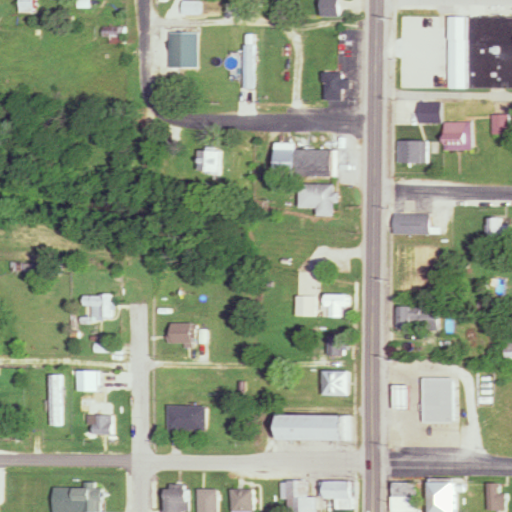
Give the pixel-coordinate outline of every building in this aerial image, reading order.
[(35,0),(21,0),(21,14),(35,14),(35,0)] [(323,0),(323,16),(342,17),(342,0),(323,0)] [(200,1),(183,1),(183,14),(200,14),(200,1)] [(511,17),(403,17),(403,32),(435,32),(435,43),(447,43),(447,36),(456,36),(456,75),(469,75),(469,86),(511,86),(511,17)] [(104,26),(103,37),(124,39),(125,29),(104,26)] [(171,33),(171,68),(198,68),(198,33),(171,33)] [(433,43),(400,43),(400,59),(433,59),(433,43)] [(354,79),(346,79),(346,72),(328,72),(328,100),(346,100),(346,89),(354,89),(354,79)] [(455,89),(455,75),(403,75),(403,89),(455,89)] [(424,124),(440,124),(440,102),(424,102),(424,124)] [(511,133),(511,114),(497,114),(497,133),(511,133)] [(476,150),(476,122),(449,122),(449,150),(476,150)] [(402,140),(402,163),(432,163),(432,140),(402,140)] [(221,149),(200,149),(200,174),(221,174),(221,149)] [(279,176),(341,176),(341,149),(279,149),(279,176)] [(320,207),(320,216),(339,216),(339,184),(303,184),(303,207),(320,207)] [(437,215),(399,215),(399,234),(437,234),(437,215)] [(511,223),(504,224),(504,217),(491,217),(491,243),(511,242),(511,223)] [(95,319),(116,319),(116,295),(87,295),(87,309),(95,309),(95,319)] [(353,295),(328,295),(328,317),(347,317),(347,307),(353,307),(353,295)] [(317,316),(317,296),(298,296),(298,316),(317,316)] [(443,306),(400,306),(400,329),(443,329),(443,306)] [(194,323),(172,323),(172,345),(194,345),(194,323)] [(332,356),(348,356),(348,335),(332,335),(332,356)] [(100,391),(100,370),(80,370),(80,391),(100,391)] [(326,396),(352,396),(352,372),(326,372),(326,396)] [(62,375),(52,375),(52,426),(62,426),(62,375)] [(427,378),(427,422),(457,421),(457,378),(427,378)] [(414,385),(398,384),(398,408),(413,407),(414,385)] [(171,431),(208,431),(208,406),(171,406),(171,431)] [(114,435),(114,415),(92,415),(92,435),(114,435)] [(354,441),(355,416),(276,415),(276,440),(354,441)] [(316,511),(317,497),(307,497),(307,481),(288,480),(287,511),(316,511)] [(353,480),(322,481),(322,497),(354,498),(353,480)] [(421,511),(421,482),(395,482),(395,511),(421,511)] [(457,511),(457,482),(432,482),(431,511),(457,511)] [(509,509),(509,492),(501,492),(501,483),(490,483),(490,509),(509,509)] [(75,511),(103,511),(103,487),(75,487),(75,511)] [(163,511),(183,511),(190,511),(190,489),(167,489),(167,511),(163,511)] [(219,511),(219,489),(199,489),(199,511),(219,511)] [(255,511),(256,489),(233,489),(233,511),(255,511)]
